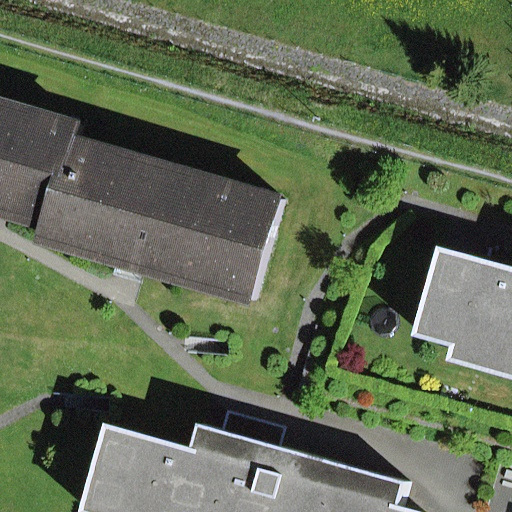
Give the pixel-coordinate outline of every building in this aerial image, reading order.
[(85,127),(0,102),(0,211),(53,227),(48,241),(119,262),(131,266),(142,269),(257,302),(286,202),(80,142),(85,127)] [(511,267),(447,250),(422,336),(464,348),(467,337),(511,350),(511,267)] [(115,276),(138,283),(142,269),(131,266),(119,262),(115,276)] [(460,361),(511,375),(511,350),(467,337),(464,348),(460,361)] [(226,431),(284,447),(290,428),(231,411),(226,431)] [(418,511),(405,508),(412,483),(392,477),(385,503),(219,456),(226,431),(205,425),(198,450),(115,427),(90,511),(418,511)] [(385,503),(392,477),(284,447),(226,431),(219,456),(385,503)]
